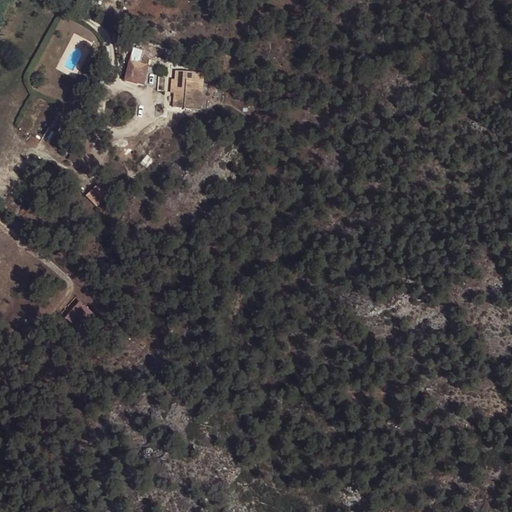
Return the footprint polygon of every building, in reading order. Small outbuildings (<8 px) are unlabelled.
[(140,64),(143,50),(133,47),(125,80),(136,83),(138,75),(145,77),(147,65),(140,64)] [(203,73),(176,71),(176,80),(175,87),(179,87),(178,93),(174,93),(173,107),(168,107),(167,117),(182,118),(183,108),(201,109),(203,73)] [(145,77),(138,75),(136,83),(143,85),(145,77)] [(179,87),(175,87),(176,80),(171,79),(170,93),(174,93),(178,93),(179,87)] [(92,312),(79,300),(64,317),(77,329),(92,312)] [(115,327),(102,314),(93,325),(94,327),(97,323),(109,334),(115,327)] [(32,328),(27,325),(21,334),(18,331),(15,335),(18,337),(18,338),(23,341),(32,328)] [(48,361),(37,351),(33,355),(44,365),(48,361)]
